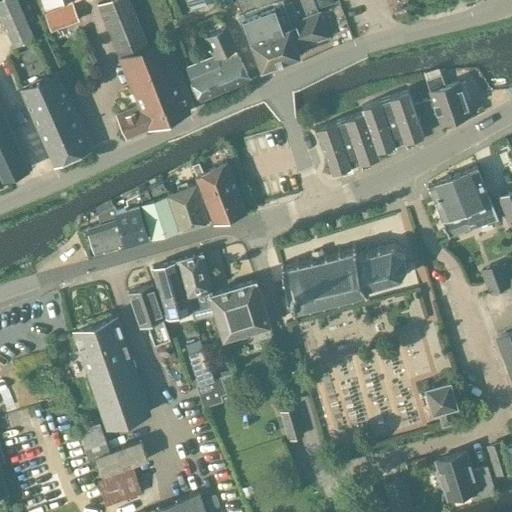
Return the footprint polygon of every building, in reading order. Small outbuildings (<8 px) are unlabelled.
[(16,0),(0,0),(0,11),(15,47),(33,39),(16,0)] [(129,0),(108,0),(98,4),(120,55),(148,44),(142,29),(148,26),(142,11),(136,14),(129,0)] [(210,0),(187,0),(191,9),(210,0)] [(297,47),(328,36),(319,12),(318,12),(313,0),(236,0),(252,42),(290,28),(297,47)] [(216,57),(188,69),(202,100),(250,79),(236,49),(237,48),(227,27),(207,36),(216,57)] [(300,55),(297,47),(290,28),(252,42),(251,42),(261,69),(300,55)] [(148,44),(120,55),(141,104),(117,114),(126,137),(191,110),(161,39),(148,44)] [(429,70),(423,71),(426,79),(439,75),(436,67),(429,70)] [(55,163),(91,147),(57,70),(21,86),(55,163)] [(440,75),(426,79),(432,97),(437,111),(441,123),(443,123),(470,113),(465,99),(470,98),(465,82),(460,84),(459,80),(443,86),(440,75)] [(408,88),(361,104),(363,109),(377,149),(423,133),(418,117),(413,103),(408,88)] [(437,111),(432,97),(413,103),(418,117),(437,111)] [(0,169),(4,179),(29,168),(0,101),(0,169)] [(363,109),(317,126),(332,171),(379,155),(377,149),(363,109)] [(198,162),(194,164),(210,207),(214,217),(215,220),(247,210),(227,160),(221,163),(203,171),(198,162)] [(477,164),(449,175),(467,220),(470,226),(497,216),(477,164)] [(467,220),(449,175),(428,184),(446,229),(467,220)] [(164,180),(139,192),(143,203),(153,235),(180,228),(168,192),(164,180)] [(198,181),(168,192),(180,228),(212,218),(214,217),(210,207),(208,208),(198,181)] [(511,190),(497,196),(498,197),(507,220),(511,217),(511,190)] [(143,203),(139,192),(128,198),(130,206),(117,210),(126,242),(149,235),(140,204),(143,203)] [(126,242),(117,210),(115,204),(98,213),(101,223),(89,226),(97,251),(126,242)] [(352,243),(352,246),(341,249),(340,246),(337,247),(338,250),(327,253),(326,250),(323,251),(324,254),(323,254),(321,250),(313,252),(314,256),(313,257),(312,254),(309,255),(310,257),(299,260),(299,258),(295,258),(296,261),(284,264),(283,262),(281,262),(284,276),(281,277),(282,280),(285,279),(290,297),(287,298),(288,301),(291,300),(294,313),(297,312),(297,309),(309,305),(310,309),(312,308),(312,305),(322,302),(323,306),(326,305),(325,301),(336,298),(337,302),(340,301),(339,298),(350,295),(351,298),(354,298),(353,294),(365,291),(366,294),(369,293),(366,284),(375,282),(376,284),(379,283),(378,281),(388,278),(388,281),(392,280),(391,277),(400,274),(403,277),(405,274),(402,272),(406,263),(410,263),(410,260),(407,260),(405,251),(408,250),(407,247),(403,248),(395,243),(396,240),(394,239),(391,242),(382,245),(381,242),(378,243),(378,246),(370,248),(369,245),(366,246),(367,249),(357,251),(355,242),(352,243)] [(203,307),(214,304),(210,292),(213,291),(203,252),(180,258),(192,309),(195,318),(205,316),(203,307)] [(180,258),(153,266),(167,316),(177,313),(192,309),(180,258)] [(490,291),(509,285),(501,263),(482,269),(490,291)] [(210,292),(214,304),(224,336),(270,322),(256,278),(213,291),(210,292)] [(153,284),(129,292),(140,326),(148,323),(154,343),(169,338),(162,319),(163,318),(153,284)] [(117,314),(73,330),(74,334),(92,385),(107,426),(150,411),(118,319),(117,314)] [(511,331),(496,337),(505,359),(511,378),(511,331)] [(203,348),(190,352),(200,383),(215,378),(208,357),(206,357),(203,348)] [(200,383),(197,384),(203,406),(223,400),(221,395),(225,393),(221,376),(215,378),(200,383)] [(458,405),(450,379),(425,387),(432,413),(437,411),(441,424),(456,420),(452,407),(458,405)] [(290,438),(303,434),(295,407),(282,411),(290,438)] [(121,468),(148,459),(141,440),(110,450),(100,422),(78,429),(88,458),(96,456),(104,478),(98,480),(107,505),(141,493),(133,468),(122,472),(121,468)] [(496,473),(509,469),(501,441),(487,445),(496,473)] [(438,467),(435,468),(438,478),(440,483),(443,482),(448,498),(477,489),(479,496),(495,490),(494,488),(487,464),(473,468),(467,448),(435,459),(438,467)] [(392,511),(412,506),(404,476),(385,481),(392,511)] [(372,499),(383,496),(377,480),(366,484),(369,492),(372,499)] [(367,487),(366,484),(356,488),(361,503),(372,499),(369,492),(367,487)] [(252,485),(243,488),(246,497),(255,494),(252,485)] [(206,511),(200,492),(140,511),(206,511)]
